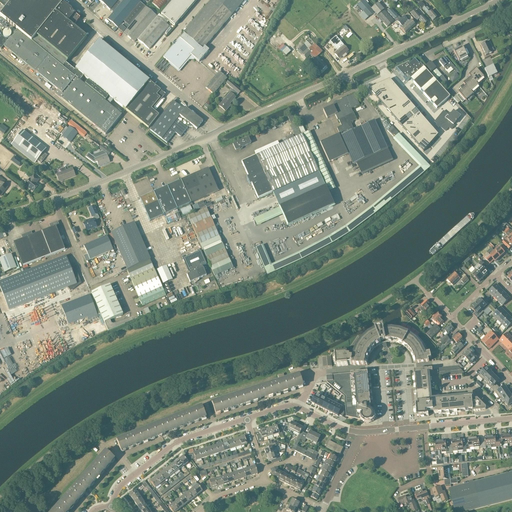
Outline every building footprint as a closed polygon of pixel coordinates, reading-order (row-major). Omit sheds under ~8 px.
[(0,15),(0,16),(7,22),(24,0),(0,0),(0,4),(5,9),(0,15)] [(36,36),(67,61),(87,38),(73,26),(80,19),(71,12),(71,10),(64,4),(63,4),(62,5),(56,0),(24,0),(7,22),(17,30),(31,42),(36,36)] [(97,0),(110,10),(118,0),(97,0)] [(114,12),(107,20),(117,28),(123,21),(126,23),(123,27),(127,30),(124,33),(134,42),(137,40),(144,46),(149,50),(149,49),(166,29),(168,26),(161,21),(158,17),(156,16),(147,8),(146,7),(145,7),(144,6),(140,2),(137,0),(118,0),(110,9),(114,12)] [(154,0),(152,3),(160,10),(168,0),(154,0)] [(196,0),(173,0),(174,0),(173,0),(169,0),(165,5),(167,8),(161,15),(174,26),(196,0)] [(211,0),(183,34),(184,34),(202,50),(244,0),(211,0)] [(363,0),(357,6),(363,12),(368,18),(374,12),(387,27),(394,21),(384,10),(378,3),(371,9),(369,7),(363,0)] [(422,9),(427,14),(430,11),(425,6),(421,2),(417,5),(422,10),(422,9)] [(394,20),(397,22),(401,19),(398,16),(397,17),(391,9),(387,12),(394,20)] [(430,11),(427,14),(433,21),(437,17),(431,10),(430,11)] [(415,11),(413,13),(411,14),(417,21),(418,20),(423,25),(428,22),(422,16),(421,17),(415,11)] [(404,16),(401,19),(404,23),(405,22),(406,23),(405,24),(410,30),(415,25),(410,20),(409,22),(407,20),(404,16)] [(401,19),(398,22),(401,26),(403,27),(401,29),(405,34),(410,30),(405,24),(404,25),(403,23),(404,23),(401,19)] [(54,94),(61,98),(77,79),(62,67),(66,63),(67,61),(36,36),(31,42),(17,30),(15,32),(11,28),(9,31),(9,32),(10,32),(10,33),(11,33),(13,35),(7,41),(0,35),(0,48),(1,49),(3,47),(35,72),(57,90),(54,94)] [(163,57),(178,70),(191,56),(199,62),(209,51),(205,47),(202,50),(184,34),(180,39),(179,38),(163,57)] [(310,56),(314,60),(317,57),(322,53),(308,37),(309,37),(307,34),(303,38),(307,42),(297,50),(306,59),(310,56)] [(336,38),(332,42),(339,51),(335,54),(338,58),(349,49),(345,45),(344,46),(336,38)] [(75,69),(76,70),(79,72),(84,76),(110,98),(113,100),(125,110),(126,110),(148,129),(159,116),(151,110),(160,99),(156,96),(160,91),(149,81),(99,40),(75,69)] [(492,52),(490,48),(487,42),(480,45),(485,56),(492,52)] [(462,46),(453,51),(459,62),(459,61),(467,56),(467,57),(468,57),(462,46)] [(314,60),(312,62),(321,71),(326,67),(317,57),(314,60)] [(457,66),(455,68),(448,61),(446,63),(442,59),(439,62),(443,67),(446,71),(450,68),(453,70),(455,69),(458,73),(460,71),(457,66)] [(408,82),(410,80),(410,79),(413,82),(423,94),(430,102),(436,109),(449,97),(420,64),(419,65),(414,60),(409,65),(408,64),(409,63),(395,70),(396,69),(408,82)] [(430,62),(426,66),(431,72),(436,69),(430,62)] [(109,105),(113,100),(110,98),(106,103),(83,84),(85,82),(82,79),(84,76),(79,72),(76,70),(75,71),(66,63),(62,67),(77,79),(61,98),(106,135),(121,116),(121,115),(112,108),(109,105)] [(484,70),(486,74),(490,82),(493,80),(491,77),(497,74),(493,65),(484,70)] [(481,74),(476,69),(469,75),(478,86),(476,83),(483,77),(483,78),(484,77),(483,76),(484,75),(485,76),(486,74),(484,70),(483,70),(484,71),(481,74)] [(436,70),(433,72),(431,74),(436,80),(441,76),(436,70)] [(205,88),(213,95),(227,79),(219,72),(205,88)] [(449,78),(453,83),(460,77),(456,73),(449,78)] [(463,84),(473,95),(471,92),(478,86),(469,75),(468,75),(470,78),(463,84)] [(226,84),(232,90),(238,95),(241,91),(229,80),(226,84)] [(389,80),(369,90),(423,152),(438,135),(389,80)] [(446,81),(442,84),(446,90),(451,86),(446,81)] [(473,95),(463,84),(465,86),(458,93),(466,101),(466,100),(472,94),(473,95)] [(230,93),(219,106),(225,111),(230,105),(229,105),(235,98),(230,93)] [(327,119),(335,115),(337,120),(338,119),(341,126),(337,128),(339,134),(340,136),(354,130),(350,122),(356,120),(353,112),(351,109),(359,105),(354,94),(336,102),(335,103),(334,106),(333,106),(323,110),(327,119)] [(173,101),(150,130),(162,139),(167,143),(175,133),(180,137),(188,127),(189,127),(192,127),(193,126),(197,129),(203,122),(185,108),(184,110),(173,101)] [(454,126),(453,125),(460,117),(453,111),(449,116),(443,111),(434,122),(436,124),(435,126),(439,128),(440,127),(445,132),(448,128),(451,130),(454,126)] [(387,149),(374,120),(354,130),(340,136),(339,134),(320,143),(329,163),(350,153),(355,164),(357,163),(361,172),(391,158),(387,149)] [(71,121),(68,125),(70,126),(78,133),(83,138),(87,134),(71,121)] [(295,137),(301,135),(296,124),(290,126),(295,137)] [(70,143),(78,133),(70,126),(62,136),(70,143)] [(36,161),(37,161),(41,164),(47,156),(43,152),(46,149),(23,130),(11,145),(34,163),(36,161)] [(241,162),(247,176),(247,177),(246,178),(246,179),(249,185),(250,185),(251,185),(258,199),(272,192),(318,172),(302,135),(256,156),(241,162)] [(248,138),(233,145),(235,151),(239,149),(240,150),(241,150),(242,149),(242,148),(251,144),(248,138)] [(110,163),(107,156),(106,154),(95,158),(89,154),(86,157),(94,163),(97,162),(99,167),(110,163)] [(11,161),(19,167),(23,163),(15,156),(11,161)] [(72,168),(66,171),(56,175),(59,182),(75,176),(72,168)] [(208,169),(140,199),(150,221),(218,191),(208,169)] [(273,193),(279,207),(325,186),(319,172),(273,193)] [(33,175),(30,179),(25,185),(33,192),(38,186),(36,184),(39,180),(33,175)] [(334,206),(325,186),(279,207),(279,208),(288,226),(334,206)] [(192,212),(189,205),(180,209),(183,216),(192,212)] [(92,217),(93,217),(97,215),(98,214),(95,206),(88,209),(92,217)] [(188,216),(192,226),(214,277),(233,268),(211,218),(210,218),(206,208),(188,216)] [(99,218),(97,215),(93,217),(94,219),(83,223),(86,231),(97,227),(94,221),(99,218)] [(13,243),(23,267),(65,250),(57,230),(60,228),(57,222),(49,225),(51,228),(32,236),(31,232),(21,236),(23,239),(13,243)] [(116,231),(111,233),(127,270),(150,260),(140,237),(134,223),(116,231)] [(505,240),(503,242),(504,245),(509,249),(511,247),(511,246),(511,245),(511,235),(509,233),(506,230),(504,232),(506,235),(509,238),(506,240),(506,241),(505,240)] [(107,236),(84,246),(87,255),(84,257),(86,262),(90,260),(113,250),(107,236)] [(499,247),(495,251),(500,257),(505,253),(499,247)] [(488,254),(484,258),(490,264),(494,260),(495,262),(500,257),(495,251),(493,249),(492,248),(487,252),(488,254)] [(190,283),(194,281),(206,276),(203,268),(203,269),(202,267),(206,265),(200,252),(182,259),(188,273),(188,275),(187,276),(190,283)] [(0,258),(0,261),(4,273),(16,268),(11,254),(0,258)] [(0,281),(0,287),(9,311),(69,287),(69,288),(70,289),(71,289),(71,290),(72,290),(72,289),(73,289),(74,288),(75,288),(75,287),(75,286),(75,285),(76,284),(77,284),(76,284),(79,283),(79,282),(80,282),(80,281),(80,280),(75,266),(74,266),(74,265),(73,265),(72,265),(71,265),(69,265),(66,256),(0,281)] [(150,260),(127,270),(143,307),(166,296),(150,260)] [(481,262),(475,268),(476,270),(484,278),(488,273),(484,269),(486,267),(481,262)] [(166,266),(157,270),(163,284),(172,280),(166,266)] [(484,278),(476,270),(471,274),(479,282),(484,278)] [(460,278),(459,277),(455,273),(447,280),(451,284),(453,286),(460,278)] [(105,323),(123,315),(110,285),(92,293),(105,323)] [(489,292),(494,297),(501,289),(497,285),(489,292)] [(494,297),(498,301),(506,294),(501,289),(494,297)] [(506,294),(498,301),(503,306),(510,298),(506,294)] [(89,295),(61,306),(68,324),(87,317),(88,320),(98,317),(89,295)] [(425,310),(426,311),(427,312),(430,308),(428,305),(430,304),(429,303),(429,302),(428,301),(427,301),(426,300),(421,306),(422,307),(420,309),(423,312),(425,310)] [(480,300),(476,304),(484,312),(490,306),(490,305),(486,301),(484,303),(480,300)] [(484,312),(476,304),(471,308),(475,312),(473,314),(477,319),(484,312)] [(493,315),(497,320),(505,312),(501,307),(493,315)] [(411,319),(414,316),(416,315),(410,309),(406,313),(411,319)] [(497,320),(502,324),(510,316),(505,312),(497,320)] [(432,321),(433,319),(437,323),(440,325),(444,322),(441,319),(442,317),(438,313),(431,320),(432,321)] [(510,316),(502,324),(507,329),(511,324),(511,323),(511,318),(510,316)] [(426,334),(431,339),(441,330),(436,325),(426,334)] [(442,333),(445,336),(439,341),(443,345),(450,339),(447,336),(454,329),(450,325),(442,333)] [(376,329),(368,333),(361,339),(356,347),(353,353),(335,354),(336,367),(348,366),(348,365),(352,364),(352,365),(367,365),(368,360),(370,355),(373,350),(377,347),(382,344),(386,343),(392,342),(397,343),(402,345),(407,349),(410,353),(413,358),(414,363),(416,363),(429,362),(429,359),(432,358),(430,352),(428,352),(424,344),(418,337),(410,331),(401,327),(392,326),(383,327),(383,326),(376,329)] [(490,332),(486,336),(494,345),(499,340),(490,332)] [(500,341),(504,346),(511,338),(511,337),(508,333),(500,341)] [(453,339),(457,343),(454,345),(456,347),(452,351),(455,355),(464,347),(460,343),(459,342),(463,338),(458,334),(453,339)] [(494,345),(486,336),(481,341),(489,349),(494,345)] [(464,357),(466,359),(473,353),(469,349),(461,356),(463,358),(464,357)] [(473,353),(466,359),(469,362),(468,363),(470,364),(477,357),(473,353)] [(323,358),(324,367),(332,366),(331,357),(323,358)] [(458,367),(439,368),(440,376),(465,374),(458,367)] [(478,376),(483,380),(491,372),(487,367),(478,376)] [(473,392),(468,393),(469,395),(432,398),(430,372),(433,372),(433,369),(415,371),(418,405),(416,405),(417,417),(429,416),(429,413),(434,412),(434,414),(473,410),(473,411),(484,410),(485,410),(486,409),(486,408),(486,407),(485,406),(478,399),(472,399),(472,395),(473,395),(473,392)] [(369,423),(371,423),(372,422),(373,421),(374,421),(375,420),(375,419),(376,417),(376,416),(376,415),(375,414),(375,413),(374,412),(374,411),(373,410),(372,406),(371,406),(368,372),(326,376),(327,383),(345,397),(347,417),(362,420),(363,421),(364,422),(365,423),(366,423),(367,423),(368,423),(369,423)] [(487,384),(495,376),(491,372),(483,380),(484,380),(488,383),(487,384)] [(299,374),(212,403),(215,414),(302,386),(299,374)] [(487,384),(493,391),(498,387),(496,384),(499,381),(495,376),(487,384)] [(496,393),(499,398),(509,392),(505,386),(501,389),(498,387),(493,391),(496,393)] [(500,398),(504,402),(511,397),(511,396),(509,392),(499,398),(500,398)] [(317,394),(312,404),(317,406),(322,397),(317,394)] [(322,397),(317,406),(322,409),(327,399),(322,397)] [(327,399),(322,409),(327,411),(332,402),(327,399)] [(332,402),(327,411),(333,414),(337,404),(332,402)] [(337,404),(333,414),(338,416),(339,414),(343,416),(345,411),(342,409),(343,407),(337,404)] [(201,406),(117,440),(121,452),(206,418),(201,406)] [(283,432),(286,433),(288,429),(293,432),(297,425),(291,422),(290,425),(287,423),(283,432)] [(302,428),(297,425),(293,432),(299,435),(294,445),(297,446),(299,441),(303,433),(301,431),(302,428)] [(276,426),(270,428),(273,436),(279,434),(280,438),(283,437),(280,428),(277,429),(276,426)] [(267,438),(273,436),(270,428),(265,430),(267,438)] [(267,438),(265,430),(264,430),(264,429),(261,430),(261,431),(258,432),(259,433),(256,434),(258,443),(262,442),(261,439),(267,438)] [(308,435),(303,433),(299,441),(304,443),(306,439),(316,444),(320,436),(310,431),(308,435)] [(502,444),(507,444),(506,434),(501,435),(502,441),(499,441),(499,447),(503,446),(502,444)] [(495,435),(490,436),(491,446),(491,448),(496,448),(496,447),(498,447),(499,447),(499,441),(497,441),(496,441),(496,440),(496,439),(495,435)] [(491,446),(490,436),(484,436),(485,442),(482,442),(483,448),(486,448),(486,446),(491,446)] [(244,448),(244,445),(247,444),(244,437),(239,438),(241,446),(242,449),(244,448)] [(466,444),(466,450),(469,450),(469,448),(474,447),(473,437),(468,438),(468,444),(466,444)] [(480,449),(483,448),(482,442),(479,443),(479,437),(473,437),(474,447),(479,447),(480,449)] [(241,446),(239,438),(233,440),(235,448),(241,446)] [(466,453),(466,450),(466,444),(463,444),(462,438),(457,439),(458,451),(463,451),(463,453),(466,453)] [(453,452),(458,451),(457,439),(451,440),(452,445),(449,446),(450,454),(453,454),(453,452)] [(235,448),(233,440),(227,442),(230,450),(235,448)] [(446,455),(450,454),(449,446),(446,446),(445,440),(440,441),(441,450),(441,453),(446,452),(446,455)] [(328,442),(325,448),(338,454),(341,447),(331,442),(329,441),(328,442)] [(440,441),(435,441),(436,451),(436,457),(439,457),(439,459),(436,459),(437,465),(443,464),(443,461),(442,461),(441,453),(441,450),(440,441)] [(227,442),(222,444),(224,452),(230,450),(227,442)] [(267,449),(264,450),(266,456),(274,453),(277,452),(276,450),(273,450),(272,447),(276,446),(275,443),(272,444),(272,443),(269,444),(266,445),(267,449)] [(224,452),(222,444),(216,446),(218,454),(224,452)] [(218,454),(216,446),(210,448),(213,455),(218,454)] [(210,448),(205,449),(207,457),(213,455),(210,448)] [(201,459),(207,457),(205,449),(199,451),(201,459)] [(51,511),(67,511),(90,487),(91,486),(114,459),(105,451),(51,511)] [(196,461),(201,459),(199,451),(193,453),(196,461)] [(276,459),(274,453),(266,456),(268,462),(271,461),(272,464),(281,461),(280,458),(276,459)] [(330,455),(328,460),(335,464),(338,458),(330,455)] [(178,460),(183,466),(188,462),(183,456),(178,460)] [(174,463),(179,470),(183,466),(178,460),(174,463)] [(335,464),(328,460),(325,466),(332,469),(335,464)] [(169,467),(174,473),(179,470),(174,463),(169,467)] [(441,469),(437,469),(438,475),(448,474),(450,474),(449,469),(449,465),(443,466),(443,469),(441,469)] [(249,468),(252,476),(257,474),(255,466),(249,468)] [(332,469),(325,466),(322,471),(329,475),(332,469)] [(169,477),(174,473),(169,467),(164,471),(169,477)] [(246,478),(252,476),(249,468),(243,470),(246,478)] [(273,478),(278,480),(282,473),(277,470),(278,470),(277,468),(270,470),(273,477),(273,478)] [(238,472),(240,480),(246,478),(243,470),(238,472)] [(165,481),(169,477),(164,471),(160,474),(165,481)] [(329,475),(322,471),(319,476),(327,480),(329,475)] [(234,482),(240,480),(238,472),(232,474),(234,482)] [(511,472),(473,482),(473,480),(469,481),(469,483),(449,489),(454,511),(462,511),(511,499),(511,472)] [(287,476),(282,473),(278,480),(284,483),(287,476)] [(160,474),(155,478),(160,484),(165,481),(160,474)] [(224,476),(220,477),(223,485),(229,483),(226,476),(225,474),(223,474),(224,476)] [(229,483),(234,482),(232,474),(226,476),(229,483)] [(448,474),(438,475),(438,480),(444,480),(445,483),(451,482),(451,484),(458,484),(457,479),(450,480),(450,479),(448,479),(448,474)] [(292,478),(287,476),(284,483),(289,486),(292,478)] [(327,480),(319,476),(317,482),(324,485),(327,480)] [(217,487),(223,485),(220,477),(215,479),(217,487)] [(155,488),(160,484),(155,478),(150,482),(155,488)] [(294,488),(298,481),(292,478),(289,486),(294,488)] [(211,489),(217,487),(215,479),(209,481),(210,484),(207,485),(209,489),(211,488),(211,489)] [(142,483),(141,484),(144,488),(145,487),(148,491),(151,489),(144,481),(142,483)] [(298,481),(294,488),(300,491),(303,484),(298,481)] [(324,485),(317,482),(314,487),(321,491),(324,485)] [(197,485),(192,489),(198,495),(202,491),(197,485)] [(319,496),(321,491),(314,487),(311,493),(312,493),(310,497),(316,500),(318,496),(319,496)] [(435,497),(440,495),(443,501),(448,499),(445,491),(443,492),(441,487),(432,490),(432,489),(429,490),(431,496),(434,495),(435,497)] [(193,499),(198,495),(192,489),(188,492),(193,499)] [(141,494),(137,492),(135,490),(129,494),(131,497),(134,502),(141,497),(143,496),(141,494)] [(422,490),(415,493),(418,500),(422,499),(423,502),(424,505),(425,506),(426,506),(427,506),(428,506),(431,505),(429,499),(427,492),(423,493),(422,490)] [(188,503),(193,499),(188,492),(183,496),(188,503)] [(184,506),(188,503),(183,496),(178,500),(184,506)] [(406,506),(410,504),(412,511),(418,510),(412,496),(407,499),(406,496),(397,499),(399,505),(405,503),(406,506)] [(144,502),(141,497),(134,502),(137,507),(144,502)] [(179,510),(184,506),(178,500),(174,503),(179,510)] [(296,509),(299,503),(292,500),(289,505),(296,509)] [(169,503),(171,505),(169,507),(172,511),(176,511),(179,510),(174,503),(173,503),(172,501),(169,503)] [(147,507),(144,502),(137,507),(141,511),(147,507)]
